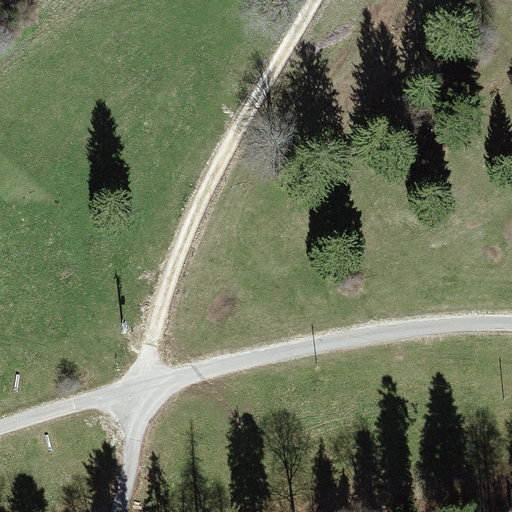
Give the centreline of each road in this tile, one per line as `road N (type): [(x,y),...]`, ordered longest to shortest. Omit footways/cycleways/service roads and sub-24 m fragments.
road 1 (track): [(117,511),(150,341),(204,193),(313,0)]
road 2 (track): [(0,427),(300,348),(511,322)]
road 3 (track): [(115,0),(0,77)]
